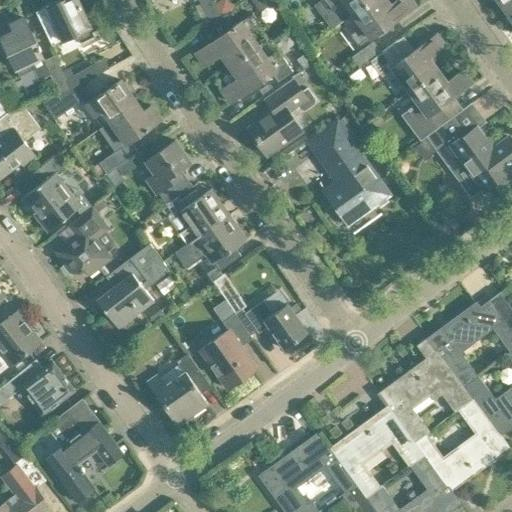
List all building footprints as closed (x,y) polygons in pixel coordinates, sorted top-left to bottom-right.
[(47,7),(36,13),(52,45),(76,33),(81,43),(94,36),(77,0),(68,0),(48,10),(47,7)] [(198,0),(210,22),(222,16),(214,0),(198,0)] [(269,0),(251,0),(259,11),(271,3),(269,0)] [(320,0),(313,5),(330,28),(341,21),(332,10),(344,1),(353,14),(372,0),(320,0)] [(382,0),(372,0),(353,14),(362,26),(350,34),(359,46),(399,17),(415,5),(411,0),(396,0),(388,7),(382,0)] [(511,0),(497,0),(508,15),(511,12),(511,0)] [(252,13),(212,41),(196,53),(204,65),(223,52),(232,64),(258,46),(249,33),(261,25),(252,13)] [(1,37),(9,55),(18,76),(33,69),(38,80),(50,74),(60,94),(71,89),(66,78),(55,55),(43,60),(39,51),(40,50),(38,46),(37,47),(24,17),(10,24),(14,31),(1,37)] [(399,39),(374,56),(386,73),(392,68),(410,92),(436,73),(426,60),(445,46),(436,34),(409,54),(399,39)] [(258,46),(232,64),(240,77),(222,90),(230,102),(272,72),(278,81),(293,71),(278,50),(267,58),(258,46)] [(361,49),(351,56),(359,67),(369,60),(361,49)] [(307,51),(296,58),(304,69),(315,61),(307,51)] [(105,58),(66,78),(71,89),(74,88),(110,68),(105,58)] [(360,69),(350,76),(355,83),(365,76),(360,69)] [(407,112),(403,115),(420,139),(425,135),(434,130),(449,119),(439,107),(455,95),(472,83),(463,71),(444,84),(436,73),(410,92),(419,104),(407,112)] [(299,74),(281,86),(265,98),(265,99),(268,97),(276,109),(248,128),(267,154),(301,130),(289,113),(298,107),(300,109),(304,110),(314,103),(315,99),(307,87),(301,91),(298,86),(304,82),(299,74)] [(120,80),(104,91),(86,104),(94,116),(102,110),(110,121),(136,103),(120,80)] [(267,83),(260,89),(264,95),(274,88),(271,83),(267,83)] [(42,100),(55,118),(82,99),(74,88),(71,89),(60,94),(42,100)] [(110,121),(98,129),(114,152),(122,146),(129,157),(137,151),(131,141),(144,131),(161,120),(151,106),(142,111),(136,103),(110,121)] [(24,107),(9,111),(7,113),(0,117),(0,176),(20,161),(22,164),(30,158),(34,155),(23,141),(41,127),(24,107)] [(387,194),(350,142),(358,137),(356,135),(361,132),(348,114),(306,142),(338,185),(325,195),(333,206),(331,207),(334,211),(335,210),(343,221),(344,220),(347,223),(361,213),(387,194)] [(434,130),(425,135),(437,151),(466,130),(454,115),(449,119),(434,130)] [(505,175),(509,172),(507,170),(511,166),(511,140),(509,136),(492,149),(487,142),(488,142),(477,127),(461,139),(451,146),(483,190),(495,182),(499,188),(509,181),(505,175)] [(156,211),(157,213),(178,198),(177,197),(186,190),(174,173),(190,161),(175,140),(146,161),(156,174),(148,180),(165,204),(156,211)] [(385,145),(380,148),(388,158),(399,149),(395,144),(388,149),(385,145)] [(114,152),(99,163),(106,173),(116,166),(129,157),(122,146),(114,152)] [(57,153),(53,157),(37,169),(45,179),(25,195),(35,209),(32,211),(48,231),(78,208),(69,197),(73,194),(57,174),(67,167),(57,153)] [(129,157),(116,166),(123,176),(136,167),(129,157)] [(178,198),(157,213),(161,219),(167,215),(176,209),(187,225),(178,231),(187,243),(174,252),(175,253),(202,234),(228,216),(209,189),(200,196),(195,190),(180,200),(178,198)] [(103,198),(85,212),(69,224),(77,234),(55,250),(72,273),(82,265),(89,275),(111,258),(96,239),(109,229),(97,212),(107,204),(103,198)] [(202,234),(175,253),(183,264),(185,266),(187,266),(189,266),(191,265),(207,254),(217,267),(207,274),(212,282),(221,275),(218,271),(241,255),(235,247),(245,240),(228,216),(202,234)] [(448,222),(438,230),(448,245),(450,244),(459,237),(448,222)] [(150,243),(121,264),(105,276),(106,277),(110,275),(117,284),(96,300),(112,320),(122,312),(128,320),(154,300),(145,289),(169,271),(150,243)] [(476,303),(428,338),(440,356),(463,387),(478,376),(457,348),(475,335),(478,338),(493,327),(510,351),(507,353),(507,354),(511,350),(511,306),(502,293),(481,309),(476,303)] [(242,309),(236,314),(250,335),(257,331),(258,333),(268,326),(284,349),(307,333),(295,315),(290,308),(286,303),(272,313),(263,300),(245,313),(242,309)] [(156,304),(147,312),(155,322),(165,315),(156,304)] [(296,304),(290,308),(295,315),(301,311),(296,304)] [(0,351),(0,353),(9,365),(40,341),(17,311),(0,324),(0,348),(2,350),(0,351)] [(200,349),(216,372),(227,388),(256,368),(241,346),(252,338),(236,314),(223,322),(228,329),(200,349)] [(511,350),(507,354),(511,360),(511,386),(495,399),(478,376),(463,387),(472,399),(508,448),(508,447),(497,432),(507,425),(509,427),(511,424),(511,350)] [(167,384),(159,374),(147,382),(177,425),(208,403),(201,393),(211,386),(199,370),(188,353),(177,361),(185,372),(167,384)] [(427,358),(380,393),(414,443),(428,432),(408,404),(427,392),(430,396),(445,385),(461,407),(458,410),(472,399),(463,387),(440,356),(431,363),(427,358)] [(36,359),(0,387),(0,403),(8,397),(22,387),(42,414),(73,391),(74,390),(53,362),(43,369),(36,359)] [(379,413),(330,449),(356,485),(365,497),(379,487),(359,460),(378,446),(380,450),(394,440),(411,463),(408,465),(409,465),(423,455),(414,443),(380,393),(379,393),(392,411),(382,418),(379,413)] [(428,432),(414,443),(423,455),(459,504),(460,503),(449,488),(459,481),(460,483),(508,448),(472,399),(458,410),(478,437),(459,451),(457,447),(442,458),(426,435),(429,433),(428,432)] [(67,410),(55,419),(71,439),(55,452),(55,451),(42,461),(56,480),(59,478),(76,501),(94,486),(83,471),(84,470),(82,467),(80,469),(77,464),(96,450),(108,465),(123,453),(99,422),(84,432),(67,410)] [(0,445),(14,463),(26,453),(8,435),(0,427),(0,445)] [(318,432),(260,475),(287,511),(318,511),(323,509),(322,508),(318,511),(310,500),(308,501),(297,486),(324,466),(344,493),(356,485),(330,449),(318,432)] [(379,487),(365,497),(376,511),(447,511),(459,504),(423,455),(409,465),(429,493),(412,506),(409,503),(400,510),(382,486),(379,488),(379,487)] [(0,511),(45,511),(51,508),(18,465),(2,476),(17,496),(5,504),(0,507),(0,511)] [(324,511),(323,509),(318,511),(376,511),(365,497),(356,485),(341,495),(353,511),(324,511)] [(103,497),(109,505),(116,499),(110,491),(103,497)]
